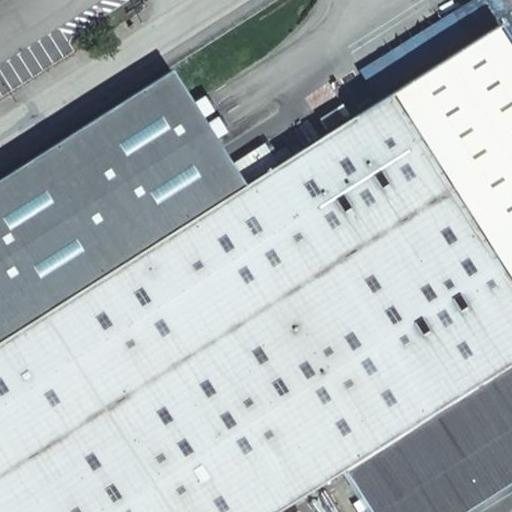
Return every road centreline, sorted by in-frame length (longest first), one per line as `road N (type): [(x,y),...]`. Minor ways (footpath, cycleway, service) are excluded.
road 1 (unknown): [(0,212),(338,0)]
road 2 (residential): [(0,137),(214,0)]
